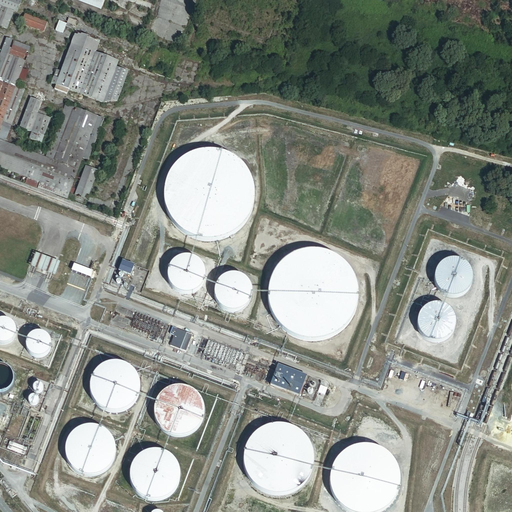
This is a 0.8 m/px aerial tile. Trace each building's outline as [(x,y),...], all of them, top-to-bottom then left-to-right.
[(0,0),(0,26),(7,29),(14,12),(17,13),(21,2),(16,0),(0,0)] [(78,0),(101,8),(103,0),(78,0)] [(25,16),(22,25),(44,33),(47,24),(25,16)] [(67,25),(66,27),(71,29),(71,26),(73,27),(75,22),(69,20),(67,25)] [(59,22),(56,32),(63,34),(66,27),(67,25),(59,22)] [(76,34),(72,45),(95,54),(100,42),(76,34)] [(6,40),(1,54),(9,57),(13,49),(10,48),(12,42),(6,40)] [(28,48),(12,42),(10,48),(13,49),(9,57),(25,63),(29,51),(27,50),(28,48)] [(95,54),(72,45),(69,51),(116,69),(119,63),(95,54)] [(116,69),(69,51),(61,74),(57,72),(52,85),(56,86),(54,91),(67,95),(68,91),(103,104),(117,102),(122,88),(128,73),(116,69)] [(9,57),(1,54),(0,55),(0,79),(16,85),(18,81),(22,70),(25,63),(9,57)] [(29,72),(22,70),(18,81),(24,83),(29,72)] [(16,87),(16,85),(0,79),(0,168),(16,175),(14,180),(21,182),(23,177),(27,179),(40,184),(46,186),(44,191),(51,193),(52,188),(69,194),(82,159),(88,161),(104,120),(66,106),(46,159),(43,158),(44,153),(39,151),(37,155),(5,143),(25,91),(16,87)] [(127,90),(122,88),(117,102),(122,104),(127,90)] [(31,100),(20,129),(31,133),(43,138),(50,120),(45,118),(46,114),(39,111),(41,104),(31,100)] [(124,128),(126,129),(130,119),(124,116),(119,129),(123,131),(124,128)] [(31,133),(29,140),(41,144),(43,138),(31,133)] [(222,154),(217,152),(212,152),(207,152),(204,152),(199,153),(197,153),(194,154),(191,155),(187,157),(183,160),(181,161),(178,164),(176,166),(173,169),(170,173),(168,177),(166,182),(165,186),(164,192),(164,194),(164,198),(164,202),(165,205),(165,208),(166,211),(168,215),(169,218),(172,222),(174,225),(178,229),(182,233),(186,235),(190,237),(192,238),(197,240),(203,241),(207,242),(213,241),(218,241),(222,240),(227,238),(231,236),(233,234),(237,232),(240,229),(243,226),(245,224),(248,219),(250,215),(252,211),(252,208),(254,202),(254,199),(254,196),(254,193),(253,190),(253,186),(251,181),(250,177),(248,173),(245,170),(243,167),(240,164),(236,161),(234,159),(230,157),(226,155),(222,154)] [(86,168),(75,196),(87,201),(98,172),(86,168)] [(27,179),(25,185),(38,190),(40,184),(27,179)] [(69,194),(52,188),(51,193),(67,199),(69,194)] [(268,293),(268,298),(268,301),(269,306),(270,311),(272,317),(275,321),(277,323),(280,327),(283,330),(287,334),(291,336),(296,338),(300,340),(304,341),(308,341),(312,342),(317,341),(322,341),(326,340),(330,338),(335,336),(340,333),(343,330),(346,327),(349,324),(350,322),(353,318),(355,312),(356,308),(358,303),(358,299),(358,295),(358,290),(357,286),(356,282),(354,277),(352,274),(350,271),(348,268),(344,264),(341,261),(338,259),(334,257),(332,255),(327,253),(324,253),(319,252),(315,251),(309,251),(305,252),(300,253),(295,255),(292,256),(288,258),(284,262),(282,264),(278,268),(276,270),(274,273),(272,278),(270,281),(269,287),(268,291),(268,293)] [(59,261),(35,252),(30,265),(54,274),(59,261)] [(451,294),(457,294),(463,292),(468,288),(471,283),(472,277),(472,271),(470,266),(466,261),(461,258),(454,257),(448,258),(443,261),(439,265),(436,271),(436,277),(437,283),(440,288),(445,292),(451,294)] [(168,281),(169,285),(170,287),(171,288),(172,289),(174,291),(176,293),(178,294),(180,295),(183,295),(185,295),(189,295),(191,295),(195,293),(197,292),(199,290),(201,288),(203,285),(204,283),(204,281),(205,279),(205,277),(205,274),(205,273),(204,270),(202,267),(201,264),(200,263),(198,262),(194,259),(192,258),(190,258),(188,258),(184,258),(182,258),(180,258),(178,259),(176,260),(174,262),(172,264),(170,266),(169,267),(168,270),(167,272),(167,275),(167,277),(168,281)] [(134,264),(122,260),(119,269),(130,274),(134,264)] [(93,270),(74,263),(71,270),(90,277),(93,270)] [(215,300),(216,302),(216,303),(218,305),(221,308),(224,310),(225,311),(227,312),(230,313),(232,313),(234,313),(238,312),(241,311),(243,310),(244,309),(247,307),(249,303),(251,300),(252,297),(252,295),(252,292),(251,290),(250,286),(249,284),(247,281),(245,279),(243,278),(241,277),(238,276),(237,275),(235,275),(232,275),(228,276),(225,277),(222,278),(219,281),(218,283),(216,286),(215,287),(215,290),(214,292),(214,294),(214,298),(215,300)] [(434,338),(440,338),(446,336),(451,332),(454,327),(455,322),(455,316),(452,310),(448,306),(443,303),(437,302),(431,303),(426,305),(421,310),(419,316),(418,322),(420,328),(423,333),(428,336),(434,338)] [(11,323),(10,322),(9,322),(7,321),(5,321),(2,320),(0,320),(0,346),(2,347),(4,347),(6,347),(9,346),(11,345),(12,343),(14,342),(14,341),(15,339),(16,337),(16,335),(16,333),(16,331),(15,328),(14,326),(12,324),(11,323)] [(177,330),(170,347),(186,352),(192,336),(177,330)] [(44,335),(43,334),(41,334),(40,334),(37,334),(34,334),(32,335),(30,336),(28,339),(27,340),(26,343),(25,345),(25,346),(25,349),(26,352),(27,353),(28,355),(29,357),(31,358),(33,359),(35,360),(36,360),(38,360),(39,360),(42,360),(45,359),(47,357),(48,356),(49,355),(50,354),(51,351),(51,350),(52,348),(52,346),(51,343),(50,340),(49,339),(48,337),(45,335),(44,335)] [(91,396),(92,399),(92,400),(94,402),(95,404),(96,405),(99,408),(101,409),(103,411),(105,411),(108,413),(112,413),(114,414),(117,413),(120,413),(122,413),(126,411),(128,410),(130,408),(132,406),(134,405),(136,402),(138,399),(139,394),(140,390),(140,386),(139,382),(138,379),(137,376),(135,374),(133,372),(131,370),(127,367),(124,365),(122,365),(121,364),(118,364),(113,364),(111,364),(109,364),(106,365),(104,366),(100,368),(98,370),(96,372),(94,374),(93,376),(92,378),(91,380),(91,381),(90,384),(90,386),(90,389),(90,393),(91,396)] [(0,365),(0,393),(5,392),(7,391),(8,390),(9,389),(10,388),(12,385),(13,384),(13,383),(13,380),(13,379),(13,376),(12,375),(12,374),(11,372),(10,371),(9,369),(8,368),(6,367),(5,367),(3,366),(1,366),(0,365)] [(278,366),(271,386),(299,397),(306,377),(278,366)] [(33,391),(34,392),(34,393),(35,394),(36,394),(37,395),(39,395),(40,394),(41,394),(42,393),(43,392),(43,391),(43,390),(43,389),(43,388),(43,387),(42,386),(41,386),(40,385),(38,385),(36,385),(35,386),(34,387),(33,388),(33,390),(33,391)] [(329,386),(322,404),(329,406),(336,389),(329,386)] [(155,422),(156,424),(158,426),(159,428),(160,430),(163,432),(165,434),(166,435),(168,436),(171,437),(173,437),(176,438),(179,438),(182,438),(185,438),(187,437),(189,436),(191,435),(193,434),(195,433),(197,431),(199,429),(200,427),(201,425),(202,423),(203,420),(204,418),(204,415),(204,413),(204,411),(204,407),(203,405),(201,401),(200,399),(199,397),(197,395),(195,394),(194,392),(191,390),(189,390),(187,389),(185,388),(182,388),(180,388),(178,388),(176,388),(173,388),(171,389),(168,390),(166,391),(163,393),(160,396),(159,398),(158,399),(156,402),(155,405),(154,408),(154,410),(154,412),(154,415),(155,419),(155,422)] [(29,403),(29,404),(29,405),(30,405),(31,406),(33,407),(34,407),(35,406),(37,406),(37,405),(38,404),(38,402),(38,400),(37,399),(36,398),(35,397),(34,397),(33,397),(32,397),(31,397),(30,398),(29,399),(29,401),(29,403)] [(302,435),(299,433),(298,432),(296,431),(293,429),(290,428),(287,427),(283,426),(280,426),(277,426),(272,427),(270,427),(267,428),(264,429),(261,431),(258,432),(255,435),(252,438),(250,440),(249,442),(248,443),(246,447),(245,451),(244,454),(244,459),(244,464),(244,467),(245,472),(246,474),(247,476),(249,480),(250,482),(253,485),(255,487),(258,489),(260,491),(262,492),(265,493),(269,495),(273,496),(276,496),(282,496),(287,495),(290,494),(294,493),(296,491),(298,490),(302,487),(304,485),(306,482),(308,480),(310,477),(311,475),(312,472),(313,468),(313,463),(313,458),(313,455),(312,451),(311,449),(310,447),(309,443),(307,440),(305,438),(302,435)] [(92,478),(94,478),(98,477),(101,476),(103,475),(105,474),(107,472),(110,470),(112,467),(114,463),(115,460),(116,458),(116,454),(116,451),(115,446),(114,444),(113,440),(111,437),(109,436),(106,433),(102,430),(100,429),(98,429),(95,428),(93,428),(88,428),(84,429),(81,430),(78,432),(76,433),(74,435),(72,436),(70,439),(68,443),(67,445),(67,448),(66,450),(66,452),(66,456),(67,459),(68,463),(70,466),(71,467),(73,470),(75,472),(77,474),(81,476),(84,477),(87,478),(89,478),(92,478)] [(348,451),(346,453),(344,454),(341,456),(338,460),(336,462),(335,464),(333,467),(332,470),(331,474),(330,477),(330,480),(330,483),(330,485),(331,489),(331,491),(333,495),(335,499),(336,502),(338,504),(341,507),(343,509),(347,511),(382,511),(384,511),(386,510),(388,508),(392,504),(394,502),(395,499),(397,496),(398,494),(399,492),(399,488),(400,486),(400,481),(400,478),(399,475),(399,473),(398,469),(397,467),(395,464),(394,461),(391,458),(387,455),(385,453),(380,450),(376,448),(371,447),(367,447),(363,447),(361,447),(357,448),(355,448),(351,450),(348,451)] [(131,470),(131,471),(131,472),(130,477),(131,480),(131,482),(131,484),(132,487),(134,489),(135,491),(137,494),(139,496),(141,498),(144,499),(145,500),(149,501),(153,502),(155,502),(158,502),(160,502),(162,501),(164,500),(168,498),(171,496),(172,496),(174,494),(176,491),(178,487),(179,485),(180,482),(180,479),(180,475),(180,472),(179,468),(177,464),(175,461),(174,460),(171,457),(169,456),(166,454),(164,454),(162,453),(158,452),(156,452),(153,452),(151,452),(149,453),(146,454),(143,455),(140,457),(138,459),(136,461),(135,463),(134,464),(132,467),(131,470)]
